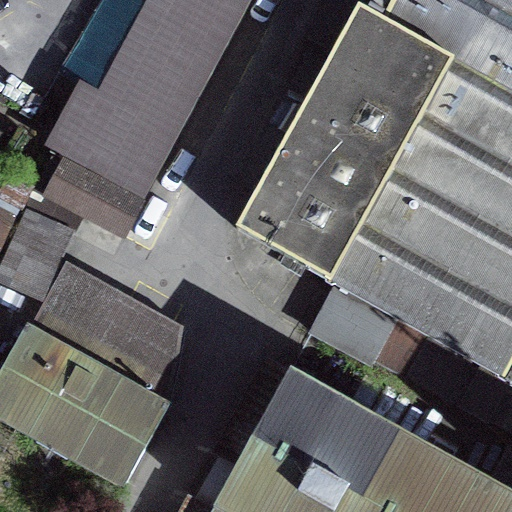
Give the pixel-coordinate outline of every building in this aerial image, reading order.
[(147,198),(252,0),(148,0),(101,88),(82,79),(46,144),(64,154),(147,198)] [(507,379),(511,370),(511,0),(397,0),(384,24),(359,10),(237,230),(339,286),(396,318),(431,337),(408,377),(463,407),(485,367),(507,379)] [(64,154),(42,195),(125,240),(147,198),(64,154)] [(0,247),(18,211),(0,201),(0,247)] [(0,277),(0,281),(43,300),(73,233),(28,214),(0,277)] [(396,318),(339,286),(313,333),(370,364),(396,318)] [(26,327),(0,375),(0,511),(109,511),(168,407),(184,328),(120,293),(79,359),(26,327)] [(511,370),(507,379),(486,418),(511,431),(511,370)] [(216,511),(511,511),(511,495),(493,485),(291,373),(214,510),(216,511)] [(511,452),(493,485),(511,495),(511,452)]
